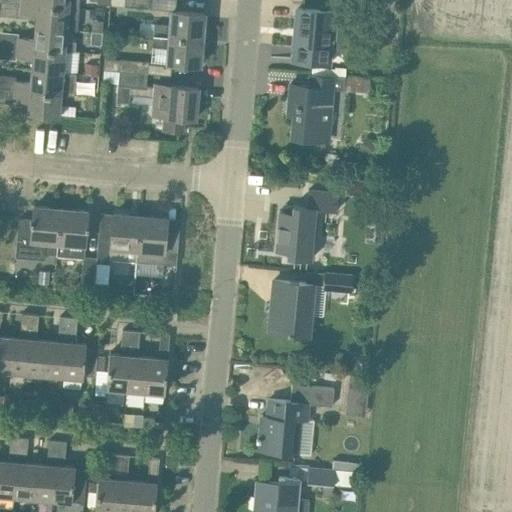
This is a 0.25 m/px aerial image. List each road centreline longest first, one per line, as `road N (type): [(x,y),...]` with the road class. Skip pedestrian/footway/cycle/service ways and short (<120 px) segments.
road 1 (unclassified): [(204,511),(230,182)]
road 2 (residential): [(230,182),(0,161)]
road 3 (unclassified): [(230,182),(248,0)]
